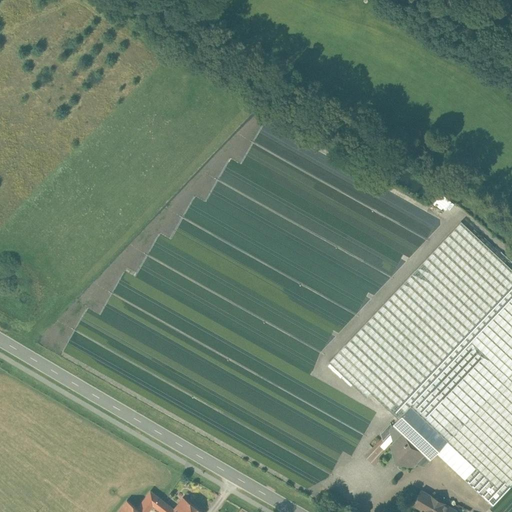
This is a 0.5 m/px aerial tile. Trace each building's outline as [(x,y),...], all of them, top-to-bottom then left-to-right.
[(395,249),(413,259),(430,227),(409,214),(405,222),(402,220),(397,229),(401,231),(397,237),(400,239),(395,249)] [(511,269),(461,221),(329,361),(366,397),(371,392),(398,418),(392,424),(401,433),(424,454),(429,460),(436,452),(493,505),(511,484),(511,269)] [(390,423),(381,433),(383,440),(392,430),(390,423)] [(424,454),(401,433),(390,444),(394,459),(396,459),(398,461),(398,463),(413,466),(424,454)] [(448,511),(451,507),(421,490),(413,504),(422,509),(421,511),(421,510),(419,511),(448,511)] [(137,508),(127,500),(117,511),(147,511),(153,506),(152,505),(159,497),(150,491),(137,508)] [(171,511),(174,509),(159,497),(152,505),(153,506),(161,511),(171,511)] [(202,511),(183,497),(174,509),(171,511),(202,511)]
